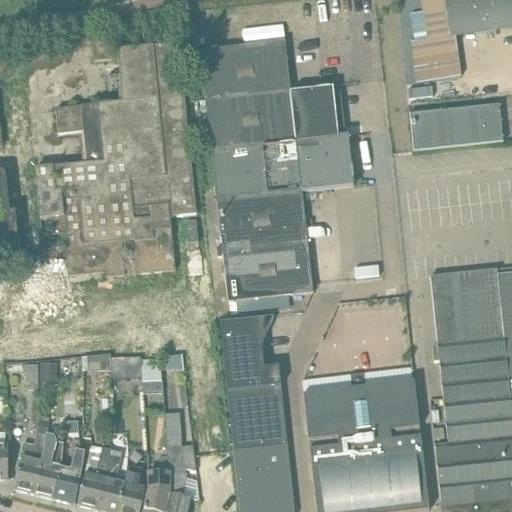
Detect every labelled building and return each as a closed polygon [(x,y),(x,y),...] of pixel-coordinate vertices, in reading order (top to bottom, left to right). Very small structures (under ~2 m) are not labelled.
[(409,34),(416,85),(461,78),(455,37),(492,32),(493,33),(494,33),(494,31),(511,28),(511,0),(420,0),(421,8),(409,9),(413,33),(409,34)] [(205,102),(290,93),(285,43),(200,52),(205,102)] [(136,111),(126,113),(124,105),(144,100),(131,49),(0,82),(0,313),(18,312),(17,304),(30,303),(30,310),(50,308),(49,301),(62,300),(63,307),(83,305),(82,298),(94,296),(95,304),(115,301),(114,294),(127,293),(128,300),(152,298),(154,306),(183,299),(136,111)] [(332,88),(290,93),(205,102),(211,152),(338,138),(332,88)] [(499,106),(408,116),(412,154),(503,144),(499,106)] [(348,137),(338,138),(211,152),(216,202),(302,192),(353,187),(348,137)] [(313,295),(302,192),(216,202),(228,304),(313,295)] [(511,207),(511,268),(430,277),(437,346),(432,347),(434,363),(439,362),(444,406),(448,446),(434,448),(440,505),(441,511),(511,511),(511,199),(511,200),(511,207)] [(220,325),(219,325),(220,329),(227,393),(233,453),(239,511),(294,511),(287,447),(280,387),(278,368),(264,370),(261,345),(273,319),(272,319),(220,325)] [(159,361),(140,362),(141,379),(142,385),(161,384),(160,371),(159,361)] [(183,361),(159,361),(160,371),(184,370),(183,361)] [(141,379),(140,362),(111,363),(111,372),(112,380),(141,379)] [(111,372),(111,363),(89,364),(89,373),(111,372)] [(37,364),(23,364),(23,392),(37,392),(37,364)] [(59,366),(41,366),(40,384),(58,385),(59,366)] [(428,511),(414,383),(303,396),(316,511),(428,511)] [(170,495),(165,511),(187,511),(190,501),(182,499),(185,485),(184,484),(187,475),(185,475),(186,471),(195,471),(193,454),(182,455),(177,416),(164,418),(168,461),(168,467),(172,468),(169,488),(170,495)] [(39,422),(36,434),(44,436),(47,425),(39,422)] [(433,431),(434,441),(444,440),(443,430),(433,431)] [(47,435),(40,464),(41,464),(34,496),(53,501),(60,469),(51,467),(58,437),(47,435)] [(71,472),(60,469),(53,501),(74,506),(82,474),(85,452),(76,450),(71,472)] [(97,511),(109,461),(109,451),(102,450),(100,461),(99,462),(96,478),(85,475),(77,507),(96,511),(97,511)] [(109,461),(97,511),(117,511),(124,485),(115,483),(119,463),(111,461),(110,451),(109,451),(109,461)] [(41,464),(40,464),(21,459),(14,491),(34,496),(41,464)] [(147,475),(149,491),(145,504),(143,511),(165,511),(170,495),(169,488),(172,468),(168,467),(168,461),(158,461),(158,474),(147,475)] [(127,473),(124,485),(117,511),(140,511),(146,490),(138,488),(140,476),(127,473)]
